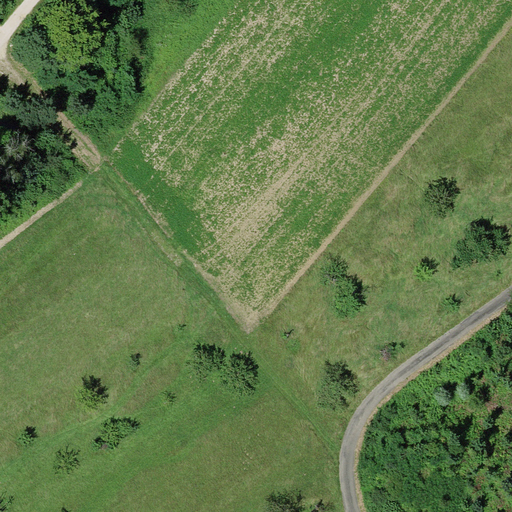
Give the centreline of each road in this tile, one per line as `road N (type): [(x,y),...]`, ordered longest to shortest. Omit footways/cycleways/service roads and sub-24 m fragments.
road 1 (track): [(0,50),(349,450)]
road 2 (track): [(353,511),(349,450),(360,414),(511,285)]
